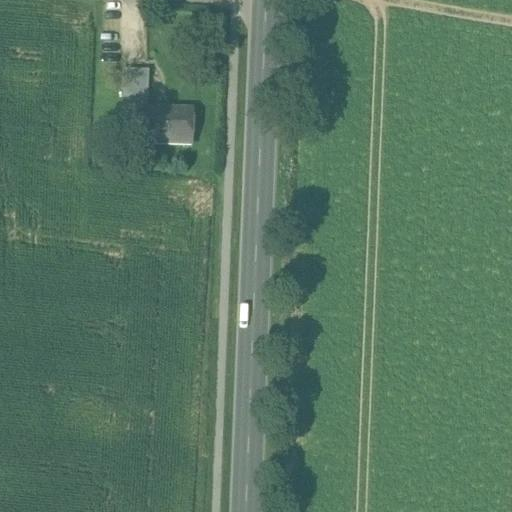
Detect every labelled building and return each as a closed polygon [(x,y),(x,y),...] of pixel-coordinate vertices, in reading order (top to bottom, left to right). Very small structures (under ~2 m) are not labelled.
[(135,71),(123,71),(122,95),(134,96),(135,71)] [(148,71),(135,71),(134,96),(147,96),(148,71)] [(134,96),(122,95),(122,104),(146,104),(147,96),(134,96)] [(193,110),(146,108),(145,134),(144,145),(192,146),(193,110)] [(145,134),(121,134),(121,144),(144,145),(145,134)]
